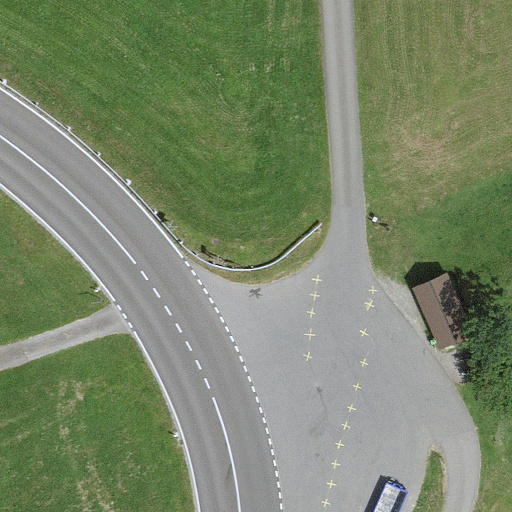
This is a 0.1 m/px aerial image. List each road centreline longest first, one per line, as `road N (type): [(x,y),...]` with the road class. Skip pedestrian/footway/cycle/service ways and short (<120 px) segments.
road 1 (secondary): [(0,139),(42,167),(117,244),(208,382)]
road 2 (unclassified): [(354,314),(339,0)]
road 3 (unclassified): [(354,314),(442,406),(465,462),(457,511)]
road 4 (track): [(0,364),(123,319),(159,297)]
road 5 (unclassified): [(208,382),(354,314)]
road 6 (secondary): [(208,382),(239,511)]
